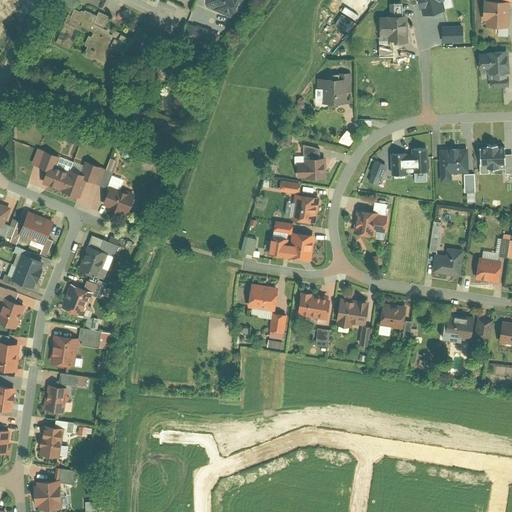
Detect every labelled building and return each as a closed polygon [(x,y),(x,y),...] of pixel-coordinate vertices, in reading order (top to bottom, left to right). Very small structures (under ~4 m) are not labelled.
[(239,19),(246,0),(205,0),(204,5),(239,19)] [(446,9),(444,0),(420,0),(423,14),(446,9)] [(511,0),(483,0),(483,19),(486,20),(486,25),(510,27),(511,0)] [(89,57),(104,64),(111,49),(122,54),(130,36),(114,29),(113,32),(104,28),(110,16),(99,11),(98,14),(76,5),(69,22),(91,32),(87,43),(94,46),(89,57)] [(341,12),(354,18),(356,14),(343,8),(341,12)] [(409,14),(380,15),(381,36),(389,36),(389,43),(409,42),(409,14)] [(340,28),(348,22),(342,15),(334,22),(340,28)] [(184,21),(179,38),(213,47),(217,30),(184,21)] [(464,24),(443,25),(444,41),(464,41),(464,24)] [(488,52),(480,52),(481,68),(490,68),(491,86),(511,84),(510,72),(511,72),(510,49),(488,51),(488,52)] [(340,78),(318,78),(319,87),(323,87),(323,103),(348,103),(348,91),(353,91),(352,72),(340,72),(340,78)] [(61,133),(60,122),(52,123),(53,134),(61,133)] [(337,139),(347,146),(354,136),(345,129),(337,139)] [(487,167),(502,167),(503,172),(511,171),(511,152),(505,152),(505,143),(475,144),(476,171),(487,171),(487,167)] [(469,146),(440,147),(441,181),(452,180),(452,172),(470,172),(469,146)] [(428,179),(426,147),(413,147),(414,180),(428,179)] [(69,167),(56,163),(59,155),(43,149),(37,165),(46,168),(41,181),(79,196),(86,177),(99,182),(105,166),(85,159),(80,172),(69,167)] [(392,152),(393,177),(405,176),(404,168),(413,168),(413,151),(392,152)] [(328,177),(327,156),(305,156),(306,161),(298,161),(298,176),(305,176),(305,177),(328,177)] [(106,167),(113,169),(117,159),(110,157),(106,167)] [(369,181),(377,161),(374,160),(366,180),(369,181)] [(370,182),(376,184),(385,164),(378,161),(370,182)] [(105,166),(99,182),(107,185),(113,169),(106,167),(105,166)] [(133,192),(109,184),(103,203),(127,211),(133,192)] [(321,196),(296,192),(292,218),(317,222),(321,196)] [(0,201),(0,224),(3,226),(11,206),(0,201)] [(375,210),(356,208),(353,233),(374,236),(375,229),(385,230),(387,213),(374,211),(375,210)] [(54,222),(28,212),(23,224),(19,234),(45,244),(48,238),(54,222)] [(312,259),(315,234),(293,231),(294,221),(276,219),(274,235),(271,235),(269,253),(312,259)] [(436,251),(440,221),(432,220),(427,249),(436,251)] [(17,222),(10,240),(16,242),(19,234),(23,224),(17,222)] [(93,233),(89,243),(114,253),(116,254),(120,244),(93,233)] [(251,254),(255,238),(242,235),(238,251),(251,254)] [(511,257),(511,238),(503,237),(500,255),(511,257)] [(42,253),(48,255),(54,241),(48,238),(45,244),(42,253)] [(89,243),(80,268),(105,278),(114,253),(89,243)] [(445,254),(435,253),(432,270),(460,274),(464,247),(447,244),(445,254)] [(45,262),(24,253),(14,278),(35,286),(45,262)] [(476,278),(499,282),(502,259),(480,256),(476,278)] [(88,279),(85,287),(72,282),(62,306),(85,315),(93,293),(101,296),(105,285),(88,279)] [(279,285),(252,281),(248,305),(275,309),(279,285)] [(20,293),(1,286),(0,288),(0,295),(5,298),(16,302),(20,293)] [(297,315),(328,319),(331,298),(312,296),(313,292),(300,290),(297,315)] [(24,305),(33,308),(36,299),(27,296),(24,305)] [(353,323),(362,324),(359,343),(369,344),(371,326),(366,325),(369,300),(340,296),(336,323),(353,326),(353,323)] [(16,302),(5,298),(0,311),(0,321),(16,327),(25,305),(16,302)] [(404,328),(407,305),(383,302),(380,324),(404,328)] [(288,313),(274,310),(270,329),(285,332),(288,313)] [(471,340),(475,318),(449,314),(446,336),(471,340)] [(491,339),(494,319),(478,316),(475,337),(491,339)] [(499,342),(511,343),(511,320),(503,320),(499,342)] [(82,344),(99,346),(102,329),(81,326),(79,338),(83,339),(82,344)] [(313,344),(326,346),(328,328),(315,326),(313,344)] [(51,360),(75,364),(80,337),(55,333),(51,360)] [(266,339),(265,346),(282,347),(282,340),(266,339)] [(21,343),(0,340),(0,366),(17,369),(21,343)] [(99,359),(98,369),(110,371),(112,361),(99,359)] [(88,375),(62,371),(60,385),(70,386),(70,383),(86,385),(88,375)] [(45,407),(67,411),(70,386),(49,383),(45,407)] [(0,406),(13,409),(16,387),(0,384),(0,406)] [(60,455),(64,430),(76,432),(77,421),(58,418),(56,425),(46,423),(41,452),(60,455)] [(78,433),(86,435),(88,427),(80,425),(78,433)] [(0,428),(0,451),(6,452),(9,430),(0,428)] [(63,505),(61,480),(76,482),(77,469),(59,466),(57,479),(38,480),(40,507),(63,505)] [(82,510),(93,509),(92,500),(82,500),(82,510)]
